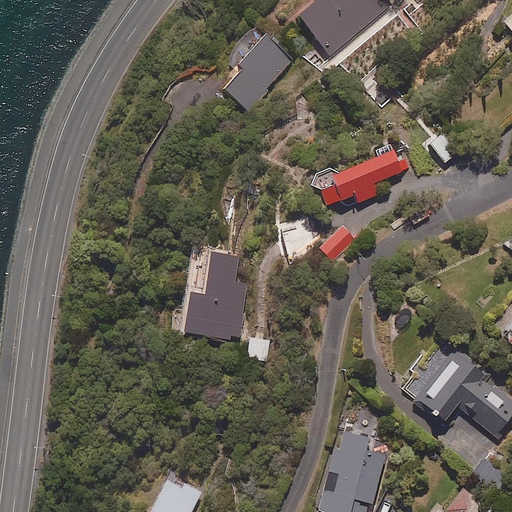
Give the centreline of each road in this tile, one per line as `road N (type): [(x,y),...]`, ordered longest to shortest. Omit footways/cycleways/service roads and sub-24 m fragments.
road 1 (secondary): [(159,0),(83,122),(61,202),(21,511)]
road 2 (residential): [(511,182),(385,245),(341,293),(316,433),(285,511)]
